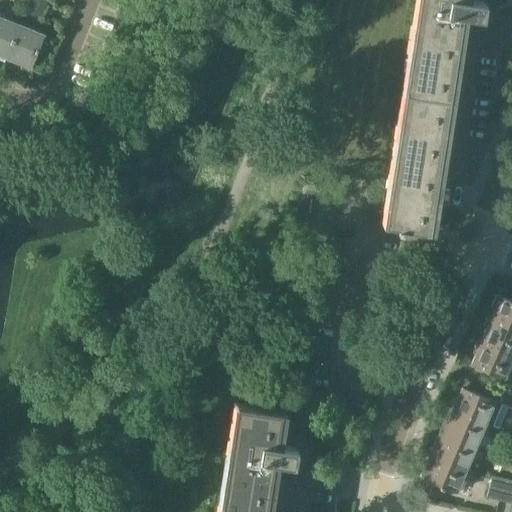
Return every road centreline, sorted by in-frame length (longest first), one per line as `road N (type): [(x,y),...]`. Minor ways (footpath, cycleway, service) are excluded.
road 1 (residential): [(481,244),(411,397),(379,511)]
road 2 (residential): [(0,100),(48,115),(62,102),(103,0)]
